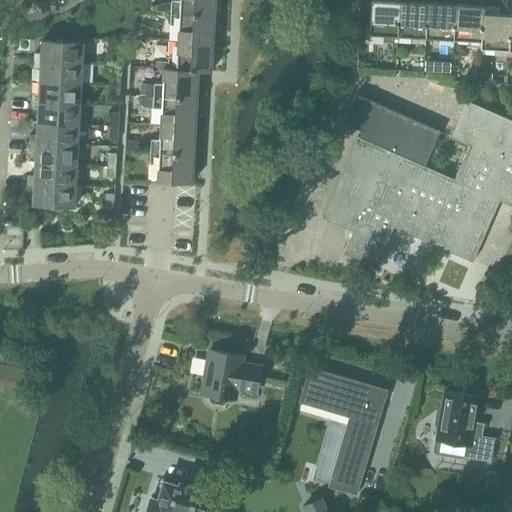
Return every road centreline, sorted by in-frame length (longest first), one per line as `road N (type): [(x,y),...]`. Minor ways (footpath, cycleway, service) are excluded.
road 1 (unclassified): [(157,277),(511,334)]
road 2 (unclassified): [(92,511),(157,277)]
road 3 (unclassified): [(0,276),(78,267),(157,277)]
